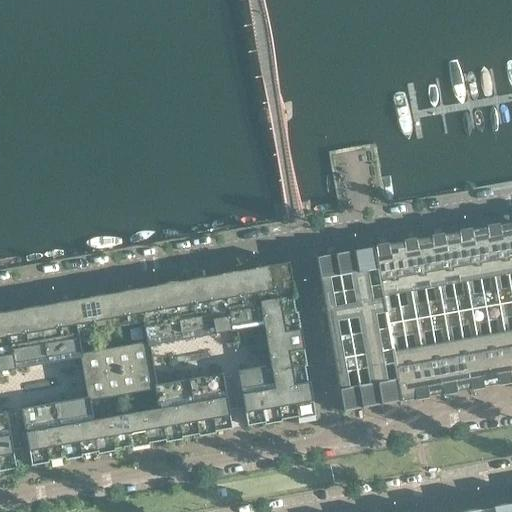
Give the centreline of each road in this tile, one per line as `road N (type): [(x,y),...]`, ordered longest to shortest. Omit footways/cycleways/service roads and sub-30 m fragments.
road 1 (trunk): [(0,84),(482,0)]
road 2 (residential): [(334,440),(0,501)]
road 3 (residential): [(0,294),(301,241)]
road 4 (trunk): [(227,0),(0,39)]
road 5 (residential): [(301,241),(511,204)]
road 6 (residential): [(334,440),(301,241)]
road 7 (residential): [(324,511),(511,479)]
road 8 (residential): [(511,409),(334,440)]
